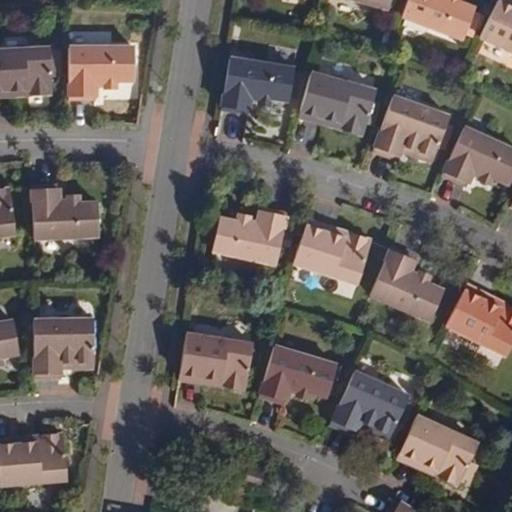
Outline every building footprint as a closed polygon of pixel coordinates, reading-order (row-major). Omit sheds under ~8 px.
[(406,0),(401,15),(465,38),(477,6),(460,0),(406,0)] [(511,49),(511,6),(498,0),(495,0),(480,34),(511,49)] [(95,81),(103,82),(103,88),(115,88),(115,80),(134,81),(135,47),(68,46),(68,99),(96,99),(96,88),(95,81)] [(0,51),(0,90),(28,90),(28,98),(54,97),(52,49),(0,51)] [(252,96),(259,97),(258,106),(271,108),(272,99),(290,102),(291,95),(292,85),(297,86),(299,72),(295,71),(296,68),(230,58),(221,110),(250,115),(251,104),(252,96)] [(379,87),(312,66),(301,105),(343,116),(341,125),(366,132),(379,87)] [(0,99),(28,98),(28,90),(0,90),(0,99)] [(451,112),(393,91),(373,147),(400,156),(403,147),(406,140),(437,151),(451,112)] [(258,106),(259,97),(252,96),(251,104),(258,106)] [(299,113),(341,125),(343,116),(301,105),(299,113)] [(475,166),(484,170),(480,177),(490,182),(494,173),(511,180),(511,177),(511,144),(464,123),(442,170),(468,182),(472,173),(475,166)] [(403,147),(434,159),(437,151),(406,140),(403,147)] [(475,166),(472,173),(480,177),(484,170),(475,166)] [(10,185),(0,185),(0,234),(13,233),(10,185)] [(77,197),(66,197),(66,204),(58,205),(58,197),(58,187),(32,188),(33,240),(96,239),(96,205),(77,206),(77,197)] [(260,205),(258,216),(257,224),(247,222),(249,213),(239,212),(238,220),(218,215),(212,247),(275,263),(286,211),(260,205)] [(247,222),(257,224),(258,216),(249,213),(247,222)] [(347,236),(349,228),(309,215),(307,222),(347,236)] [(375,236),(349,228),(347,236),(307,222),(295,261),(360,281),(375,236)] [(419,268),(417,275),(409,272),(412,265),(417,254),(392,243),(371,293),(431,319),(444,287),(427,280),(431,273),(419,268)] [(419,268),(412,265),(409,272),(417,275),(419,268)] [(505,300),(468,282),(465,288),(502,307),(505,300)] [(511,343),(511,304),(505,300),(502,307),(465,288),(447,324),(507,354),(511,343)] [(60,380),(60,375),(60,370),(60,362),(92,362),(93,320),(34,319),(33,380),(60,380)] [(0,363),(0,364),(0,363),(0,355),(17,352),(12,320),(0,321),(0,363)] [(222,373),(221,382),(246,386),(254,339),(187,328),(181,367),(222,373)] [(292,380),(300,383),(297,390),(308,394),(311,385),(328,391),(339,359),(277,340),(262,391),(287,397),(290,387),(292,380)] [(60,370),(92,370),(92,362),(60,362),(60,370)] [(364,414),(394,427),(412,389),(355,365),(332,419),(357,430),(360,421),(364,414)] [(180,374),(221,382),(222,373),(181,367),(180,374)] [(292,380),(290,387),(297,390),(300,383),(292,380)] [(418,413),(401,450),(441,467),(438,474),(462,485),(481,441),(418,413)] [(391,434),(394,427),(364,414),(360,421),(391,434)] [(62,436),(36,438),(37,445),(0,447),(0,487),(65,482),(62,436)] [(0,447),(37,445),(36,438),(0,441),(0,447)] [(441,467),(401,450),(396,455),(438,474),(441,467)] [(266,464),(249,458),(244,473),(261,479),(266,464)] [(425,511),(398,495),(387,511),(425,511)]
